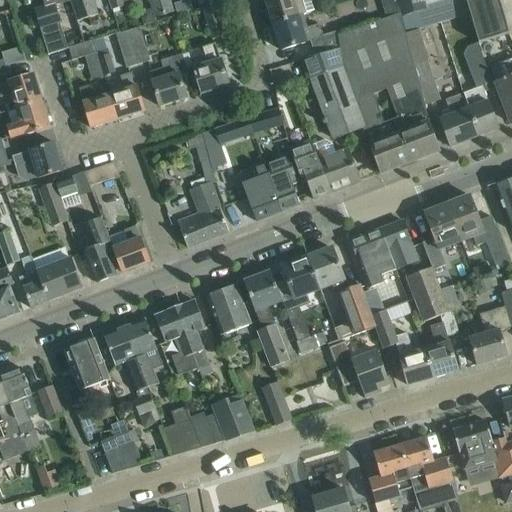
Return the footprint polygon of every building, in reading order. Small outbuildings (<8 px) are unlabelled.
[(48,55),(68,49),(60,24),(54,5),(70,0),(42,0),(44,7),(34,10),(48,55)] [(70,0),(77,21),(98,15),(93,0),(70,0)] [(109,0),(112,9),(131,3),(129,0),(109,0)] [(149,0),(152,8),(155,18),(174,12),(170,0),(149,0)] [(273,24),(303,15),(303,14),(306,13),(303,0),(265,0),(266,2),(273,24)] [(396,0),(398,5),(400,14),(405,33),(419,29),(435,24),(458,18),(469,14),(465,0),(396,0)] [(468,0),(481,42),(511,32),(501,0),(468,0)] [(226,35),(216,4),(203,8),(213,39),(226,35)] [(373,14),(376,22),(400,14),(398,5),(373,14)] [(155,18),(152,8),(145,10),(142,18),(144,25),(156,21),(155,18)] [(405,33),(400,14),(376,22),(366,25),(338,35),(343,66),(366,126),(362,128),(369,145),(380,174),(396,168),(399,167),(398,164),(416,156),(420,155),(421,158),(440,151),(433,132),(424,104),(425,103),(405,33)] [(281,50),(311,41),(322,38),(322,35),(319,25),(307,29),(303,15),(273,24),(281,50)] [(128,30),(138,64),(150,60),(140,27),(128,30)] [(405,33),(425,103),(440,99),(428,62),(428,56),(423,38),(419,29),(405,33)] [(116,34),(126,68),(138,64),(128,30),(116,34)] [(339,49),(336,31),(322,35),(322,38),(311,41),(315,56),(339,49)] [(93,41),(97,52),(98,57),(104,76),(116,72),(110,54),(109,54),(108,48),(105,49),(102,38),(93,41)] [(73,60),(97,52),(93,41),(93,40),(69,48),(73,60)] [(463,93),(480,136),(498,129),(491,110),(484,91),(493,88),(478,43),(468,47),(464,54),(476,88),(463,93)] [(189,52),(181,54),(187,71),(194,69),(195,73),(194,73),(195,77),(196,76),(202,94),(229,86),(221,60),(220,60),(215,44),(202,48),(206,59),(193,63),(189,52)] [(310,79),(342,67),(339,49),(315,56),(304,60),(310,79)] [(149,72),(154,88),(160,107),(187,99),(178,72),(173,57),(160,62),(162,68),(149,72)] [(496,83),(511,124),(511,123),(511,67),(510,61),(490,68),(497,83),(496,83)] [(342,67),(310,79),(326,119),(323,120),(324,123),(327,122),(333,139),(362,128),(366,126),(343,66),(342,67)] [(0,97),(11,94),(15,109),(42,100),(34,74),(8,82),(0,84),(0,97)] [(125,90),(109,95),(117,120),(145,112),(139,93),(137,86),(135,86),(131,74),(121,77),(125,90)] [(95,99),(91,86),(80,89),(84,102),(83,103),(91,128),(117,120),(109,95),(95,99)] [(440,120),(450,147),(480,136),(463,93),(445,100),(451,115),(440,120)] [(42,100),(15,109),(20,124),(7,127),(10,138),(23,135),(23,136),(50,128),(42,100)] [(279,109),(264,114),(273,147),(289,142),(279,109)] [(178,223),(188,248),(229,232),(222,214),(211,183),(215,182),(208,155),(203,137),(203,134),(195,136),(195,137),(188,139),(188,140),(185,141),(188,150),(196,148),(200,162),(204,178),(190,183),(193,189),(191,190),(200,214),(178,223)] [(212,135),(203,137),(208,155),(216,153),(212,135)] [(313,144),(331,193),(359,182),(346,149),(336,153),(332,143),(326,139),(313,144)] [(307,184),(313,200),(331,193),(313,144),(312,145),(311,141),(289,149),(303,185),(307,184)] [(12,157),(15,169),(18,175),(20,178),(24,180),(28,180),(37,177),(37,178),(63,170),(55,143),(29,151),(29,152),(12,157)] [(0,151),(0,166),(9,164),(5,150),(0,151)] [(274,205),(277,214),(300,205),(292,185),(298,183),(288,157),(265,165),(265,167),(279,203),(274,205)] [(120,176),(115,162),(83,173),(89,187),(120,176)] [(244,190),(256,222),(277,214),(274,205),(279,203),(265,167),(254,171),(260,184),(244,190)] [(73,178),(57,183),(61,198),(78,192),(73,178)] [(511,179),(494,186),(501,205),(511,231),(511,230),(511,179)] [(54,182),(38,188),(52,226),(69,220),(60,198),(61,198),(57,183),(54,184),(54,182)] [(479,221),(469,195),(446,204),(461,243),(473,239),(476,246),(486,242),(495,267),(496,267),(497,269),(509,265),(507,262),(508,262),(498,235),(491,216),(479,221)] [(432,267),(430,268),(432,271),(433,271),(445,266),(439,251),(461,243),(446,204),(424,213),(434,238),(422,243),(432,267)] [(89,264),(97,283),(117,275),(110,256),(105,245),(112,242),(101,217),(84,225),(93,247),(84,251),(89,264)] [(403,221),(380,230),(390,256),(396,270),(419,261),(403,221)] [(113,248),(115,254),(123,273),(149,263),(135,227),(123,231),(128,243),(113,248)] [(0,233),(0,246),(6,265),(20,260),(9,230),(0,233)] [(396,270),(390,256),(380,230),(350,241),(368,288),(384,282),(381,276),(396,270)] [(31,261),(47,302),(82,288),(71,260),(65,247),(31,261)] [(355,334),(375,327),(371,315),(359,285),(347,289),(332,248),(307,258),(319,290),(332,285),(336,294),(339,293),(355,334)] [(24,290),(31,308),(47,302),(31,261),(29,256),(21,259),(26,273),(18,276),(24,290)] [(307,294),(319,290),(307,258),(282,267),(286,279),(275,283),(286,313),(310,304),(307,294)] [(424,321),(440,315),(448,311),(433,271),(432,271),(430,268),(407,277),(424,321)] [(8,269),(0,271),(0,319),(19,313),(9,285),(13,284),(8,269)] [(285,313),(286,313),(275,283),(270,272),(244,282),(262,329),(257,331),(271,367),(289,360),(268,306),(281,302),(285,313)] [(496,291),(491,278),(476,283),(481,296),(496,291)] [(207,296),(214,315),(222,335),(251,323),(244,303),(236,285),(207,296)] [(477,365),(507,357),(499,331),(511,327),(511,289),(501,293),(505,307),(480,314),(485,334),(469,339),(477,365)] [(195,300),(174,308),(197,367),(199,370),(210,366),(196,331),(205,328),(195,300)] [(407,301),(386,309),(386,310),(390,321),(411,314),(407,301)] [(197,367),(174,308),(155,316),(165,343),(175,340),(180,353),(171,356),(178,374),(197,367)] [(395,344),(408,386),(433,378),(424,348),(412,352),(407,333),(396,337),(390,321),(386,310),(371,315),(375,327),(383,348),(395,344)] [(424,348),(433,378),(458,371),(448,337),(459,333),(453,314),(451,310),(448,311),(440,315),(443,323),(430,327),(435,345),(424,348)] [(145,320),(124,328),(147,388),(158,384),(153,369),(162,365),(152,338),(145,320)] [(147,388),(124,328),(104,336),(115,366),(125,362),(136,393),(139,399),(133,401),(138,414),(155,407),(147,388)] [(300,353),(328,344),(323,332),(296,342),(300,353)] [(64,351),(71,370),(79,392),(110,380),(102,358),(95,339),(64,351)] [(329,347),(334,361),(341,380),(356,374),(365,398),(382,392),(380,388),(389,385),(382,366),(376,350),(352,359),(345,341),(329,347)] [(21,368),(0,375),(0,378),(19,426),(30,422),(21,399),(31,395),(27,383),(28,383),(27,379),(25,379),(21,368)] [(0,433),(0,449),(4,460),(29,451),(22,433),(21,434),(18,427),(19,426),(0,378),(0,413),(7,431),(0,433)] [(267,401),(277,426),(292,420),(277,383),(262,388),(267,401)] [(37,392),(47,419),(63,414),(52,386),(37,392)] [(511,397),(503,400),(510,428),(511,427),(511,397)] [(243,405),(242,402),(231,406),(229,399),(211,406),(225,442),(240,438),(239,437),(254,432),(243,405)] [(164,428),(174,456),(202,447),(191,418),(186,406),(171,411),(176,424),(164,428)] [(191,418),(202,447),(225,441),(214,414),(207,417),(205,413),(191,418)] [(498,478),(508,475),(510,483),(511,482),(511,466),(504,438),(492,441),(486,421),(453,430),(458,450),(464,470),(480,465),(483,467),(491,465),(493,462),(494,462),(498,478)] [(19,426),(18,427),(21,434),(22,433),(29,451),(41,446),(32,422),(19,426)] [(101,442),(112,474),(142,466),(129,432),(101,442)] [(427,438),(400,446),(412,487),(426,483),(428,489),(437,486),(443,504),(445,511),(461,511),(446,457),(433,460),(432,457),(427,438)] [(378,511),(392,511),(387,495),(412,487),(400,446),(374,454),(381,478),(370,481),(370,480),(369,480),(378,511)] [(505,503),(511,500),(511,483),(501,486),(505,503)] [(312,497),(316,511),(349,511),(343,488),(312,497)]
